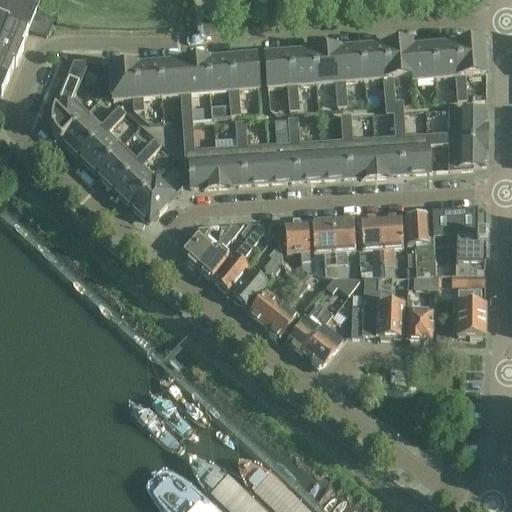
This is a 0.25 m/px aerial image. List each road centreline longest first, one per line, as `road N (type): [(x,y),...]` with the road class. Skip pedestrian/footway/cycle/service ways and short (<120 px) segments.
road 1 (residential): [(505,23),(177,44),(60,42)]
road 2 (residential): [(151,258),(217,207),(502,194)]
road 3 (residential): [(151,258),(13,129),(11,110),(39,49),(60,42)]
road 4 (residential): [(317,396),(151,258)]
road 5 (residential): [(493,509),(457,499),(317,396)]
road 6 (residential): [(500,366),(502,194)]
road 7 (residential): [(502,194),(505,23)]
road 8 (residential): [(493,509),(500,366)]
